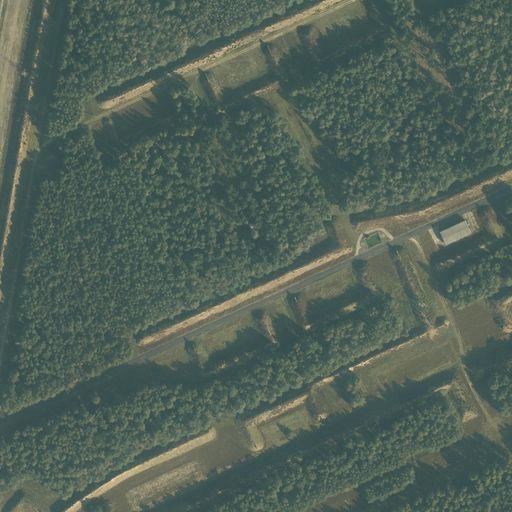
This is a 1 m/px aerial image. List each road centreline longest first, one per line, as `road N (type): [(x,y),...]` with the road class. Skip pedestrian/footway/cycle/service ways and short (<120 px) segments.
road 1 (track): [(0,422),(511,187)]
road 2 (track): [(511,341),(147,511)]
road 3 (track): [(0,391),(64,0)]
road 4 (track): [(35,154),(55,137),(361,0)]
road 5 (track): [(410,234),(462,344),(467,379),(511,444)]
road 6 (track): [(511,446),(366,511)]
